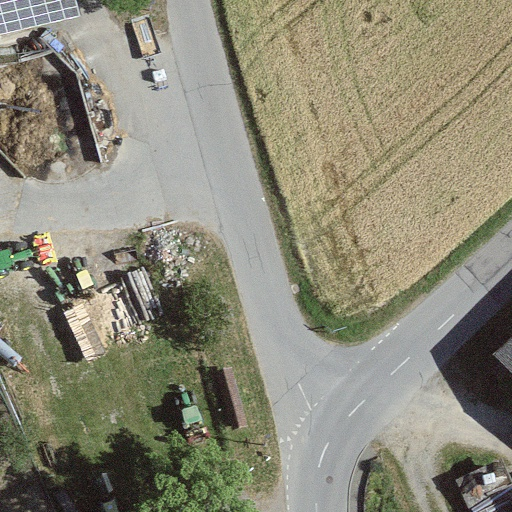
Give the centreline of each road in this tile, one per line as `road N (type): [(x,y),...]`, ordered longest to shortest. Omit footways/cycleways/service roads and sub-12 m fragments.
road 1 (residential): [(319,511),(197,0)]
road 2 (tertiary): [(319,511),(336,450),(400,358),(511,251)]
